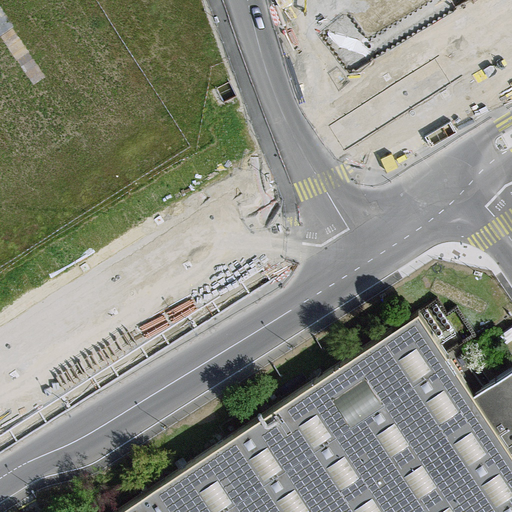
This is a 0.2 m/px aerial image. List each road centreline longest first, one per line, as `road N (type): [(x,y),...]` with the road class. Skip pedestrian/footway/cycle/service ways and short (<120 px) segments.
road 1 (tertiary): [(0,483),(426,218)]
road 2 (tertiary): [(415,162),(0,423)]
road 3 (tertiary): [(415,162),(305,0)]
